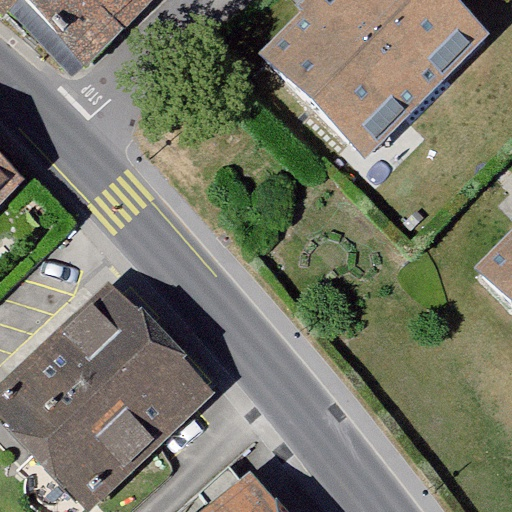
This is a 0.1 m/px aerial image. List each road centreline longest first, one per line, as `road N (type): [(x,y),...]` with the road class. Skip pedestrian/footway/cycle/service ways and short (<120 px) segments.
road 1 (tertiary): [(381,511),(66,140)]
road 2 (unknown): [(129,207),(28,358),(0,381)]
road 3 (residential): [(213,0),(127,70),(66,140)]
road 4 (unknown): [(281,388),(150,511)]
